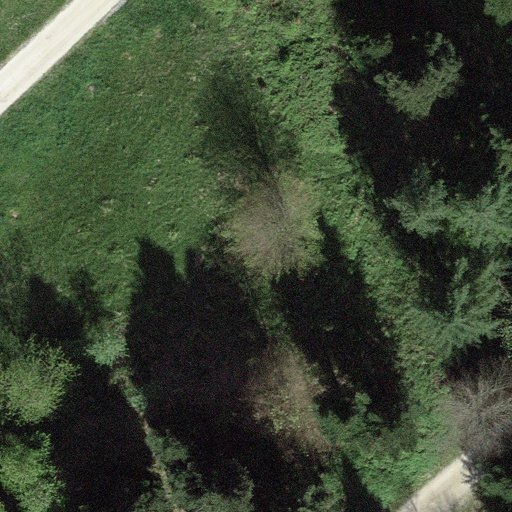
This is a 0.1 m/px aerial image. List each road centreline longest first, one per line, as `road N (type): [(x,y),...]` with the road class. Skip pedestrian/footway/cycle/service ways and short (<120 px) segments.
road 1 (track): [(511,420),(405,511)]
road 2 (track): [(0,84),(89,0)]
